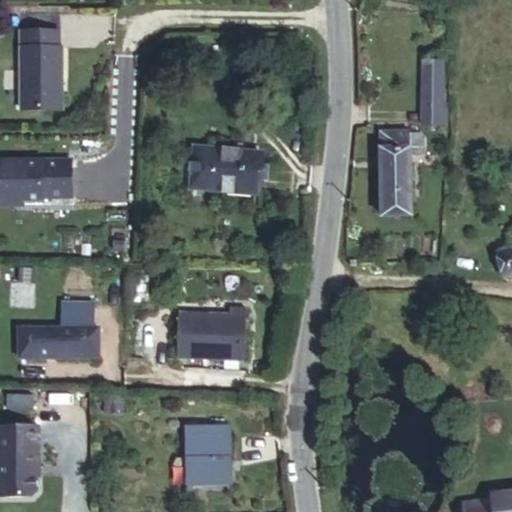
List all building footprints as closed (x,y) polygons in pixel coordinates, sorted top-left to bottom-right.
[(10,49),(48,49),(48,31),(10,32),(10,49)] [(51,50),(48,49),(10,49),(10,109),(50,110),(51,50)] [(424,95),(445,93),(443,71),(423,73),(424,95)] [(450,130),(449,94),(445,93),(424,95),(426,132),(450,130)] [(382,191),(408,191),(409,164),(411,138),(383,137),(382,191)] [(411,138),(409,164),(424,164),(423,137),(411,138)] [(221,160),(220,154),(183,152),(181,192),(246,196),(249,162),(221,160)] [(64,161),(0,159),(0,204),(4,204),(7,201),(36,201),(36,197),(64,198),(64,161)] [(408,214),(408,191),(382,191),(382,214),(408,214)] [(511,283),(511,254),(501,257),(508,285),(511,283)] [(233,366),(237,314),(219,314),(217,322),(170,319),(168,363),(233,366)] [(84,333),(12,336),(14,362),(85,359),(84,333)] [(182,485),(225,484),(224,421),(180,422),(182,485)] [(0,495),(28,495),(28,463),(31,463),(30,423),(0,423),(0,495)] [(511,511),(511,493),(479,498),(478,507),(450,511),(511,511)]
